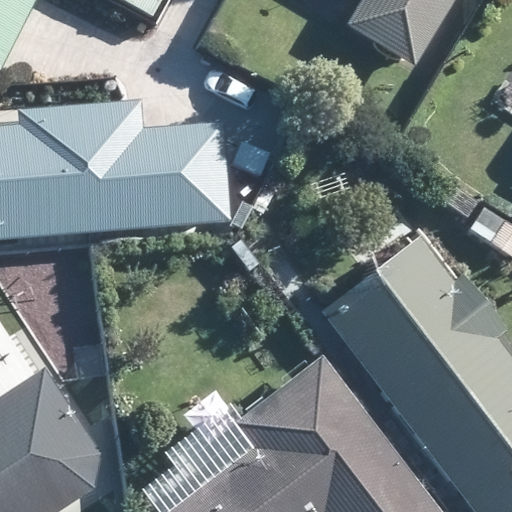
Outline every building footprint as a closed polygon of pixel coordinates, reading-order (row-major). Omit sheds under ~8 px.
[(0,0),(0,52),(26,0),(0,0)] [(120,0),(144,14),(152,0),(120,0)] [(407,66),(446,0),(354,0),(339,26),(407,66)] [(0,237),(219,221),(211,124),(130,130),(129,101),(27,108),(14,109),(16,125),(0,126),(0,237)] [(226,163),(254,174),(261,153),(234,143),(226,163)] [(255,263),(250,257),(270,241),(246,211),(231,222),(239,233),(234,237),(223,246),(245,272),(255,263)] [(472,296),(456,275),(444,284),(409,238),(366,271),(321,304),(313,310),(465,511),(511,511),(511,370),(500,355),(485,335),(495,328),(472,296)] [(429,511),(311,356),(225,422),(243,448),(184,492),(169,473),(149,487),(164,507),(157,511),(429,511)] [(0,406),(0,511),(58,511),(105,482),(38,381),(0,406)]
